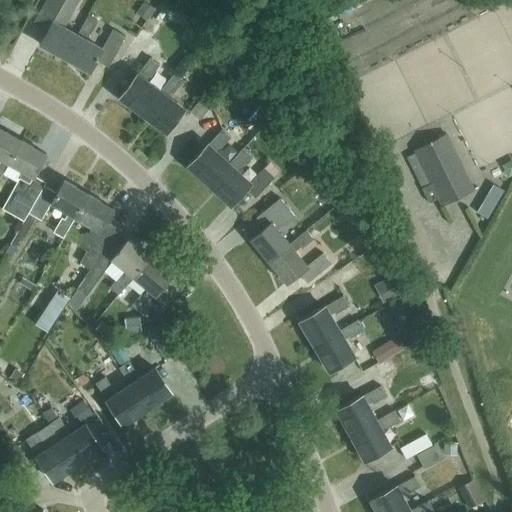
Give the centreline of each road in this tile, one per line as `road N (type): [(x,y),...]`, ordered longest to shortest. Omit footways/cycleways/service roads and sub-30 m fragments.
road 1 (residential): [(276,376),(189,228),(102,145),(0,79)]
road 2 (residential): [(276,376),(95,486),(94,511)]
road 3 (residential): [(326,504),(276,376)]
